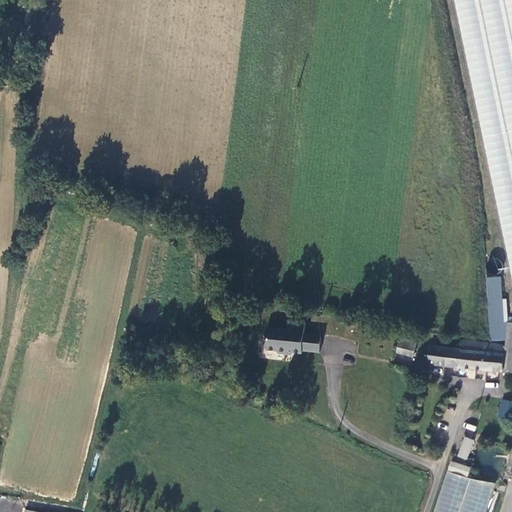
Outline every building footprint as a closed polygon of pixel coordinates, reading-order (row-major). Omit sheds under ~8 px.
[(511,0),(458,0),(511,259),(511,0)] [(500,309),(499,345),(509,345),(509,325),(510,309),(500,309)] [(305,323),(288,321),(287,329),(267,327),(266,335),(268,338),(267,350),(276,351),(279,353),(286,354),(289,352),(302,353),(302,351),(304,333),(305,323)] [(491,353),(489,371),(511,373),(511,324),(509,325),(509,345),(499,345),(492,345),(491,353)] [(420,336),(399,330),(392,352),(414,357),(420,336)] [(304,333),(302,351),(320,352),(321,335),(304,333)] [(462,351),(463,342),(450,340),(449,349),(462,351)] [(491,353),(492,345),(463,342),(462,351),(449,349),(446,366),(486,371),(487,353),(491,353)] [(430,364),(446,366),(449,349),(432,348),(430,364)] [(414,373),(396,367),(392,376),(410,383),(414,373)] [(511,401),(504,400),(500,418),(511,421),(511,401)] [(456,456),(466,460),(474,440),(465,436),(456,456)] [(483,511),(491,484),(467,477),(470,467),(447,460),(431,511),(483,511)]
